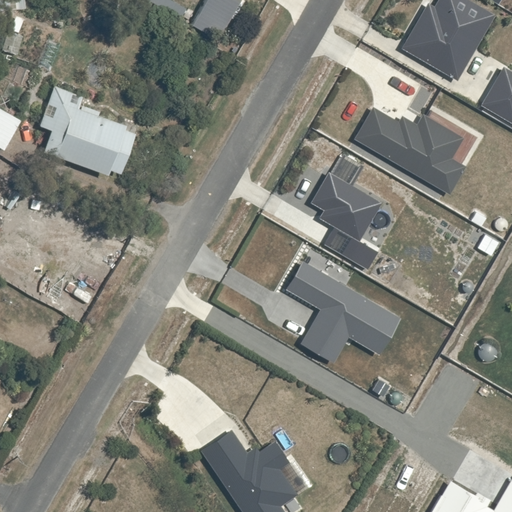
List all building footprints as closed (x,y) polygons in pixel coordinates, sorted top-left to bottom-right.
[(2,0),(3,10),(27,8),(26,0),(2,0)] [(239,0),(205,0),(191,24),(217,39),(239,0)] [(402,47),(457,80),(497,13),(474,0),(437,0),(435,5),(429,2),(402,47)] [(0,48),(15,53),(25,20),(9,15),(0,43),(0,48)] [(60,36),(36,28),(25,59),(49,68),(60,36)] [(511,70),(504,66),(481,104),(511,121),(511,70)] [(108,173),(110,168),(120,171),(134,131),(124,127),(126,123),(99,114),(100,110),(79,103),(82,95),(54,85),(40,124),(51,128),(43,150),(108,173)] [(21,119),(0,105),(0,146),(3,149),(21,119)] [(398,121),(373,106),(354,139),(450,193),(466,165),(452,157),(464,136),(422,113),(416,123),(401,115),(398,121)] [(359,240),(382,202),(329,171),(311,200),(326,208),(320,217),(359,240)] [(380,353),(400,318),(302,260),(286,287),(320,308),(300,342),(334,361),(350,335),(380,353)] [(255,445),(245,452),(230,431),(202,450),(243,511),(285,511),(281,505),(299,493),(280,467),(290,461),(274,439),(258,449),(255,445)] [(511,511),(511,476),(493,508),(487,505),(491,498),(478,490),(476,494),(450,479),(431,511),(511,511)]
